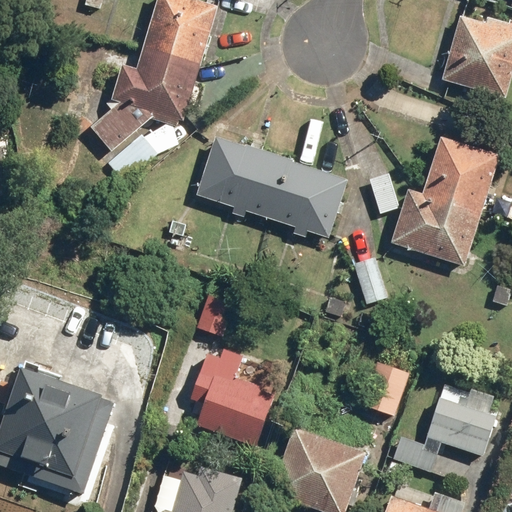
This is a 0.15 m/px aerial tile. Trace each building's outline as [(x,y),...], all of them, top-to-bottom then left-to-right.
[(87,0),(86,10),(104,12),(105,0),(87,0)] [(106,162),(122,182),(158,152),(178,144),(187,137),(171,118),(183,121),(217,6),(195,0),(156,0),(136,70),(121,66),(111,100),(119,102),(90,125),(111,151),(124,141),(127,145),(106,162)] [(456,14),(438,77),(503,95),(511,64),(511,23),(483,15),(481,22),(456,14)] [(214,136),(195,194),(327,238),(346,179),(214,136)] [(409,188),(392,246),(467,268),(500,155),(442,138),(426,193),(409,188)] [(369,179),(381,217),(401,211),(390,173),(369,179)] [(350,264),(362,304),(385,297),(373,257),(350,264)] [(511,286),(499,282),(491,304),(510,311),(511,306),(511,286)] [(210,294),(197,327),(220,337),(234,304),(210,294)] [(205,403),(197,425),(259,447),(278,395),(238,381),(244,364),(209,351),(192,398),(205,403)] [(381,363),(367,406),(400,417),(415,374),(381,363)] [(25,367),(0,436),(0,463),(85,493),(118,400),(25,367)] [(443,397),(430,437),(488,456),(501,416),(443,397)] [(294,427),(271,493),(326,511),(348,511),(369,453),(294,427)] [(405,436),(398,459),(437,472),(445,449),(405,436)] [(231,511),(242,477),(206,467),(204,475),(188,470),(176,511),(171,510),(164,511),(231,511)] [(443,511),(392,494),(385,511),(443,511)]
